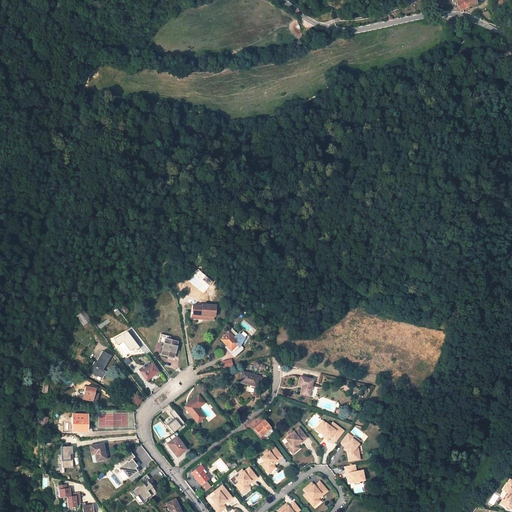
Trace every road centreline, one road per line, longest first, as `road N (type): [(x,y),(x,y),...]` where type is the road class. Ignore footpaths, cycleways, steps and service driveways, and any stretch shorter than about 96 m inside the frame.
road 1 (unclassified): [(278,0),(310,21),(347,31),(452,14),(506,32)]
road 2 (residential): [(275,369),(267,403),(175,475)]
road 3 (residential): [(193,372),(144,416),(146,440),(175,475)]
road 4 (residential): [(331,511),(339,490),(322,468),(259,511)]
